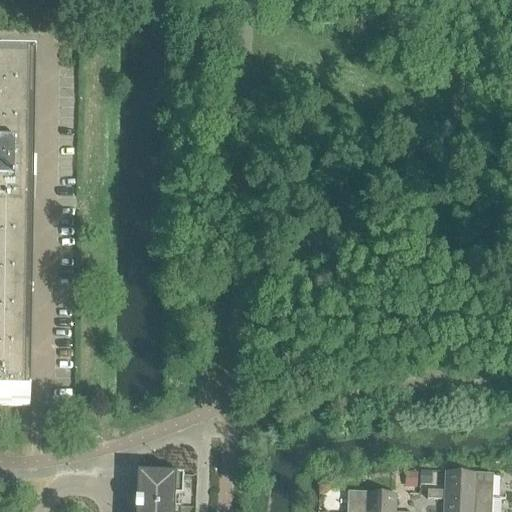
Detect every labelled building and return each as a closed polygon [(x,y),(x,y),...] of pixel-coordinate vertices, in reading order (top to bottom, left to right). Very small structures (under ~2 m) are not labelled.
[(31,71),(0,70),(0,408),(26,409),(31,71)] [(405,474),(404,489),(416,489),(417,475),(405,474)] [(173,511),(174,498),(181,498),(182,477),(137,475),(136,496),(146,497),(145,511),(173,511)] [(444,475),(444,493),(435,492),(435,501),(443,502),(443,497),(491,499),(492,477),(444,475)] [(427,492),(426,497),(426,501),(435,501),(435,492),(427,492)] [(347,494),(346,511),(394,511),(395,496),(347,494)] [(490,511),(491,499),(443,497),(443,502),(442,511),(490,511)]
